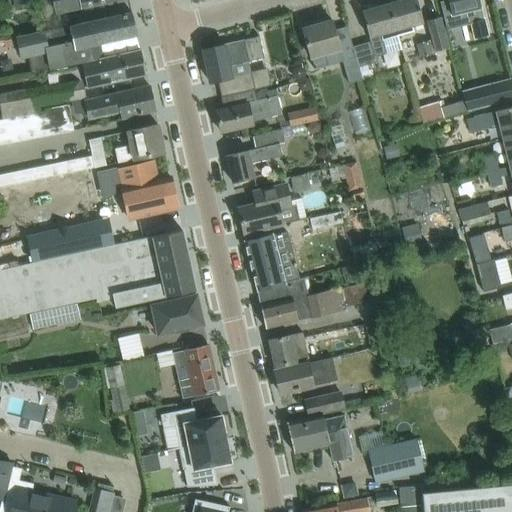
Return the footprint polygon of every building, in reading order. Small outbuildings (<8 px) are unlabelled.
[(52,0),(55,13),(107,2),(110,15),(131,10),(128,0),(52,0)] [(416,0),(400,0),(388,4),(397,35),(398,35),(413,31),(411,25),(423,22),(416,0)] [(445,0),(440,1),(446,29),(471,23),(474,37),(486,35),(478,0),(445,0)] [(370,41),(352,46),(360,75),(369,72),(367,64),(377,61),(376,55),(401,48),(398,35),(397,35),(388,4),(361,11),(370,41)] [(32,73),(80,62),(99,57),(96,44),(136,34),(132,14),(70,27),(70,26),(45,32),(44,29),(16,36),(16,33),(0,36),(0,43),(4,43),(5,47),(14,45),(17,57),(28,55),(32,73)] [(431,52),(448,47),(439,16),(426,20),(431,39),(416,44),(420,57),(431,54),(431,52)] [(331,20),(302,28),(307,47),(313,68),(327,64),(328,64),(324,51),(338,47),(341,60),(348,82),(361,78),(360,75),(352,46),(346,26),(334,29),(331,20)] [(223,44),(202,49),(209,82),(217,80),(221,96),(253,89),(250,73),(250,71),(249,69),(227,74),(224,66),(248,61),(264,57),(263,55),(259,36),(223,44)] [(80,62),(86,86),(145,73),(140,50),(99,59),(99,57),(80,62)] [(511,79),(479,87),(483,105),(511,98),(511,79)] [(34,113),(40,112),(38,106),(86,98),(83,80),(34,88),(34,87),(0,93),(0,119),(11,117),(22,115),(34,113)] [(155,110),(149,86),(85,101),(89,117),(120,110),(122,117),(155,110)] [(223,108),(216,110),(221,132),(240,128),(252,125),(251,120),(280,113),(276,96),(275,88),(254,93),(253,89),(221,96),(223,108)] [(438,101),(418,107),(423,123),(466,110),(465,110),(463,100),(440,107),(438,101)] [(74,130),(68,104),(57,106),(63,132),(74,130)] [(499,124),(503,139),(511,136),(511,105),(495,110),(483,112),(472,115),(466,118),(470,133),(488,128),(488,126),(499,124)] [(63,132),(57,106),(46,108),(51,134),(63,132)] [(315,106),(300,110),(303,123),(308,122),(315,120),(319,119),(315,106)] [(51,134),(46,108),(44,108),(45,110),(40,112),(34,113),(39,137),(51,134)] [(39,137),(34,113),(22,115),(27,139),(39,137)] [(27,139),(22,115),(11,117),(15,141),(27,139)] [(342,119),(348,133),(358,129),(353,115),(342,119)] [(15,141),(11,117),(0,119),(0,124),(4,143),(15,141)] [(163,152),(157,124),(127,131),(130,145),(115,148),(118,162),(163,152)] [(272,131),(252,135),(255,148),(279,143),(285,142),(284,139),(290,138),(287,127),(274,130),(272,131)] [(91,153),(104,151),(101,136),(88,139),(91,153)] [(511,136),(503,139),(509,165),(509,167),(511,166),(511,136)] [(255,148),(226,155),(232,182),(251,177),(253,177),(250,163),(276,157),(283,156),(279,143),(255,148)] [(396,143),(383,146),(386,158),(399,155),(396,143)] [(92,155),(91,155),(94,168),(107,165),(104,151),(91,153),(92,155)] [(360,183),(377,180),(371,153),(355,156),(360,183)] [(93,168),(91,155),(70,159),(68,159),(71,172),(72,172),(93,168)] [(71,172),(68,159),(48,164),(51,177),(71,172)] [(401,162),(391,165),(393,172),(403,170),(401,162)] [(51,177),(48,164),(27,168),(30,182),(51,177)] [(131,164),(76,176),(81,195),(118,188),(125,217),(176,206),(168,176),(135,184),(131,164)] [(499,176),(511,173),(511,177),(511,166),(509,167),(509,165),(487,171),(491,187),(501,185),(499,176)] [(30,182),(27,168),(6,173),(8,187),(30,182)] [(307,172),(290,176),(294,193),(311,188),(307,172)] [(0,188),(8,187),(6,173),(0,173),(0,188)] [(254,204),(238,207),(243,233),(263,228),(281,224),(294,221),(290,205),(285,184),(279,186),(259,190),(262,202),(254,204)] [(459,207),(462,221),(490,213),(487,200),(459,207)] [(496,212),(500,227),(511,223),(511,216),(509,217),(507,210),(496,212)] [(342,221),(340,211),(310,217),(313,228),(342,221)] [(100,249),(95,225),(94,221),(69,226),(68,222),(54,225),(55,229),(26,236),(32,265),(100,249)] [(422,244),(417,222),(408,225),(401,226),(406,246),(403,247),(402,247),(403,253),(404,256),(420,253),(418,244),(422,244)] [(511,238),(511,223),(500,227),(503,241),(511,238)] [(115,308),(195,290),(181,229),(150,236),(132,242),(114,246),(100,249),(32,265),(0,271),(0,317),(28,312),(52,307),(96,297),(97,301),(113,298),(115,308)] [(373,235),(373,245),(390,245),(389,234),(373,235)] [(283,282),(272,235),(246,242),(258,289),(283,282)] [(379,254),(377,251),(376,251),(379,262),(404,256),(403,253),(402,247),(379,254)] [(379,262),(376,251),(362,255),(353,257),(355,267),(379,262)] [(484,251),(473,255),(476,264),(487,261),(484,251)] [(476,264),(483,291),(501,286),(495,259),(487,261),(476,264)] [(303,277),(283,282),(258,289),(256,289),(259,304),(307,292),(303,277)] [(265,328),(284,324),(313,317),(342,310),(340,301),(346,300),(347,306),(369,300),(363,282),(343,287),(343,288),(337,289),(337,288),(308,295),(307,292),(259,304),(265,328)] [(380,294),(371,296),(374,310),(400,305),(393,284),(378,287),(380,294)] [(511,293),(502,296),(505,309),(511,307),(511,293)] [(195,294),(151,304),(158,334),(173,330),(173,332),(188,329),(188,327),(202,323),(195,294)] [(55,323),(52,307),(28,312),(32,328),(55,323)] [(382,332),(380,315),(369,316),(371,333),(382,332)] [(302,332),(268,339),(274,366),(308,358),(302,332)] [(366,336),(357,338),(359,349),(369,347),(366,336)] [(172,353),(178,379),(182,397),(217,390),(207,345),(172,353)] [(274,370),(279,393),(337,380),(332,357),(274,370)] [(120,364),(103,367),(107,388),(124,385),(120,364)] [(418,374),(416,374),(405,377),(408,393),(421,389),(418,374)] [(305,400),(308,416),(322,413),(359,404),(358,398),(342,402),(340,392),(305,400)] [(227,442),(222,413),(194,418),(192,408),(159,414),(162,428),(166,449),(178,447),(179,451),(227,442)] [(129,413),(132,424),(144,421),(142,410),(129,413)] [(328,444),(332,460),(353,456),(344,415),(324,419),(322,413),(308,416),(286,421),(293,452),(328,444)] [(422,470),(415,440),(369,451),(376,481),(422,470)] [(212,465),(231,462),(227,442),(179,451),(186,486),(216,484),(212,465)] [(0,498),(2,499),(7,480),(11,461),(0,458),(0,498)] [(7,480),(2,499),(0,508),(0,511),(72,511),(74,504),(16,490),(18,483),(7,480)] [(125,483),(113,481),(108,508),(119,510),(125,483)] [(422,486),(424,511),(511,511),(511,483),(460,488),(459,481),(422,486)] [(395,490),(373,493),(375,505),(396,502),(395,490)] [(302,511),(369,511),(367,497),(302,509),(302,511)] [(194,498),(190,511),(227,511),(228,506),(194,498)]
